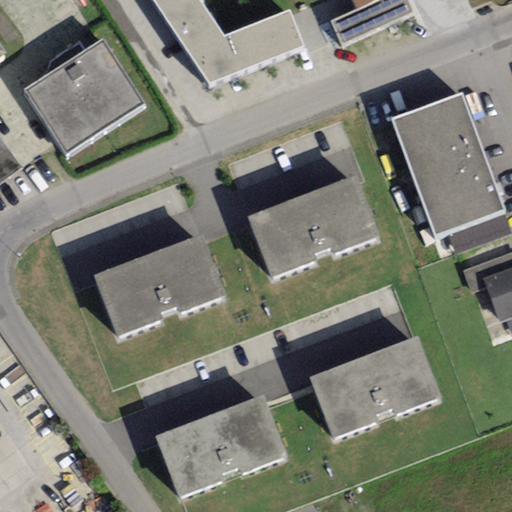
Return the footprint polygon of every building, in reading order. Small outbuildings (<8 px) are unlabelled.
[(148,0),(209,94),(304,56),(290,19),(226,45),(194,0),(148,0)] [(347,0),(354,16),(329,27),(338,49),(406,19),(397,0),(347,0)] [(144,111),(103,49),(24,100),(65,162),(144,111)] [(505,218),(462,102),(393,127),(435,243),(505,218)] [(0,148),(0,178),(15,167),(0,148)] [(376,242),(355,187),(250,228),(271,283),(376,242)] [(224,302),(203,248),(97,289),(119,343),(224,302)] [(511,318),(511,276),(487,287),(501,323),(511,318)] [(440,401),(419,347),(313,388),(335,442),(440,401)] [(284,462),(263,408),(157,449),(179,503),(284,462)]
